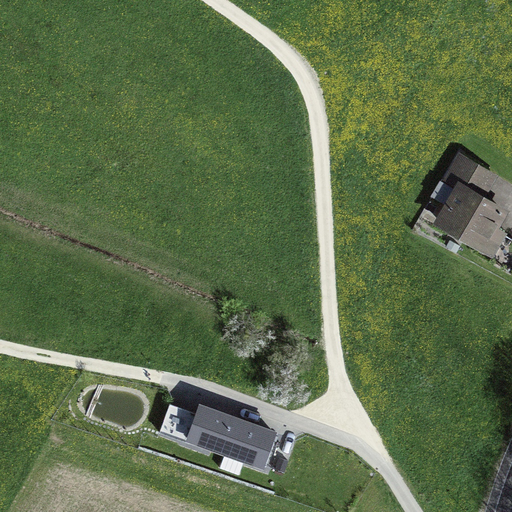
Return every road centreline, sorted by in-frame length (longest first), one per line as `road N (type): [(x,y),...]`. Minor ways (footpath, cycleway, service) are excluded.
road 1 (track): [(376,458),(334,368),(296,81),(277,54),(201,0)]
road 2 (track): [(0,346),(191,381),(302,416),(376,458)]
